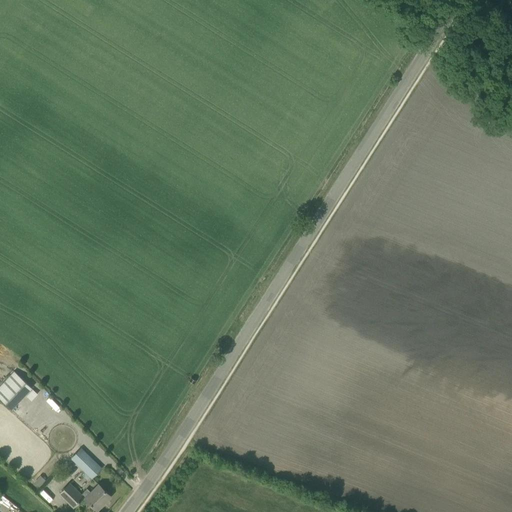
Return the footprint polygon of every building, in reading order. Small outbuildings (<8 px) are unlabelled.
[(0,384),(0,399),(11,410),(31,388),(13,371),(0,384)] [(78,450),(71,458),(84,471),(91,478),(101,468),(81,448),(78,450)] [(22,470),(27,476),(34,469),(29,464),(22,470)] [(41,476),(34,482),(39,487),(45,481),(41,476)] [(59,494),(66,501),(73,508),(83,498),(96,511),(110,497),(97,484),(89,492),(86,488),(81,494),(69,482),(59,494)] [(48,499),(52,495),(42,487),(39,492),(48,499)]
